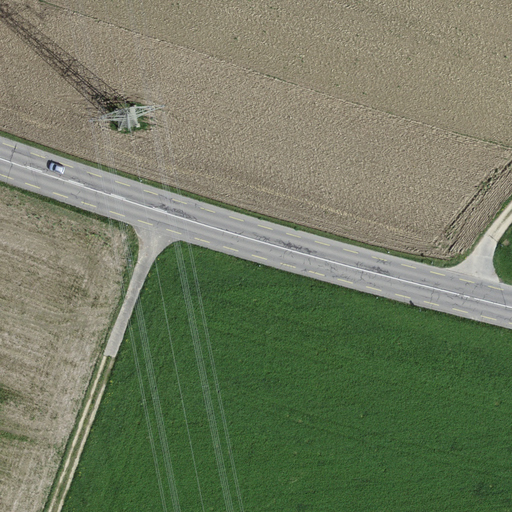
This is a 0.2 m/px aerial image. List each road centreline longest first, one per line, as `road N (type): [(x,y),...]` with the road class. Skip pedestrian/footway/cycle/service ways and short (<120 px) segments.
road 1 (secondary): [(511,309),(352,274),(0,156)]
road 2 (track): [(170,214),(64,511)]
